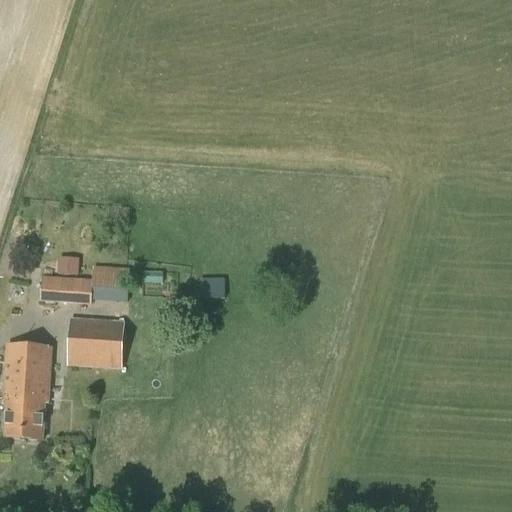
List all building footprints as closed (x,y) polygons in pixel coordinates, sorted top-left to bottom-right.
[(58,259),(57,276),(77,277),(78,261),(58,259)] [(81,273),(80,281),(43,278),(41,304),(91,307),(91,304),(127,307),(130,271),(94,269),(93,274),(81,273)] [(200,281),(200,302),(225,301),(224,280),(200,281)] [(125,324),(70,321),(67,368),(122,371),(125,324)] [(3,440),(43,443),(45,407),(47,407),(51,350),(7,347),(4,403),(6,403),(3,440)]
